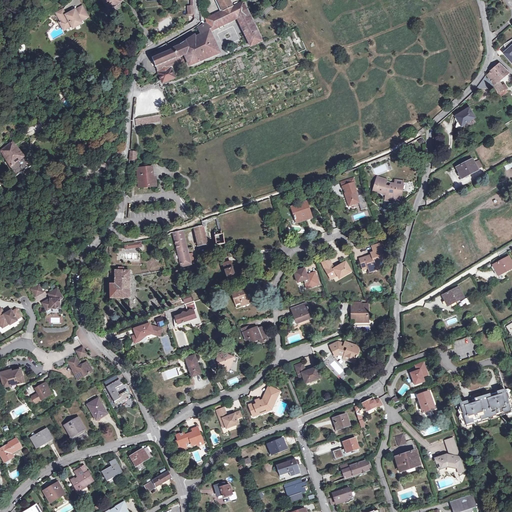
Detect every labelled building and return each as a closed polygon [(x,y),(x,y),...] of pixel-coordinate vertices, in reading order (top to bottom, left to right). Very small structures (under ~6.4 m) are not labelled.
[(103,0),(108,9),(121,2),(119,0),(103,0)] [(175,78),(171,69),(164,72),(163,69),(186,58),(188,61),(190,66),(220,53),(209,32),(237,18),(251,47),(262,41),(245,6),(234,11),(228,0),(217,0),(223,11),(206,19),(208,24),(205,27),(204,25),(198,29),(200,32),(194,35),(193,32),(185,36),(186,38),(183,40),(183,39),(179,41),(179,42),(174,45),(173,42),(166,45),(167,47),(151,54),(150,54),(152,59),(151,59),(151,60),(152,60),(155,66),(154,67),(155,68),(156,67),(158,71),(159,74),(163,83),(175,78)] [(59,23),(60,24),(63,22),(67,28),(71,25),(72,27),(73,27),(81,23),(80,23),(79,20),(87,16),(82,6),(66,15),(63,9),(56,13),(60,22),(59,23)] [(63,22),(60,24),(64,32),(72,27),(71,25),(67,28),(63,22)] [(506,50),(502,53),(511,64),(511,38),(504,43),(506,50)] [(164,72),(171,69),(188,61),(186,58),(163,69),(164,72)] [(487,75),(494,86),(499,81),(508,73),(509,73),(500,64),(487,75)] [(476,89),(494,89),(486,75),(476,89)] [(496,89),(502,85),(499,81),(494,86),(496,89)] [(502,85),(496,89),(501,97),(508,92),(506,90),(507,89),(504,85),(502,86),(502,85)] [(462,125),(475,117),(469,108),(457,116),(462,125)] [(154,122),(154,117),(135,120),(136,126),(154,122)] [(17,176),(30,167),(18,152),(19,151),(13,142),(2,150),(1,151),(10,168),(17,176)] [(30,167),(31,166),(19,151),(18,152),(30,167)] [(464,177),(477,171),(472,160),(457,168),(459,172),(460,171),(464,177)] [(503,165),(506,171),(511,167),(511,161),(503,165)] [(148,187),(154,186),(153,180),(152,167),(137,169),(139,188),(148,187)] [(461,180),(464,185),(474,179),(472,174),(461,180)] [(343,187),(349,206),(359,203),(361,210),(367,208),(365,201),(363,202),(360,193),(357,191),(354,183),(355,183),(353,178),(341,182),(343,187)] [(387,198),(387,200),(398,202),(398,200),(399,200),(403,181),(397,180),(396,184),(390,183),(389,187),(386,186),(387,182),(378,179),(375,190),(384,192),(387,192),(387,198)] [(307,202),(292,207),(295,216),(294,216),(296,223),(312,217),(307,202)] [(203,227),(207,226),(206,223),(213,220),(212,217),(201,222),(202,225),(203,225),(203,227)] [(203,225),(202,225),(194,227),(199,246),(207,244),(206,238),(203,227),(203,225)] [(192,253),(191,253),(187,254),(185,249),(181,230),(172,232),(183,267),(195,264),(192,253)] [(214,245),(224,244),(223,234),(214,234),(214,245)] [(367,258),(367,257),(359,259),(361,264),(364,263),(365,267),(367,267),(368,269),(369,272),(380,268),(378,263),(385,261),(381,250),(382,249),(380,244),(372,246),(374,252),(371,254),(371,255),(372,256),(367,258)] [(499,276),(511,268),(511,264),(508,258),(494,266),(499,276)] [(223,264),(228,279),(235,276),(230,262),(223,264)] [(331,264),(324,267),(324,268),(331,279),(337,275),(339,278),(351,271),(345,262),(333,269),(331,264)] [(111,271),(111,274),(116,274),(116,284),(110,285),(111,298),(130,298),(130,272),(126,272),(126,269),(121,269),(121,270),(117,270),(117,271),(111,271)] [(304,281),(305,285),(308,284),(309,288),(319,285),(315,273),(307,276),(304,269),(294,272),(297,283),(304,281)] [(231,290),(236,304),(241,302),(242,306),(249,304),(248,301),(255,299),(252,291),(245,293),(243,286),(231,290)] [(448,306),(463,298),(458,288),(443,296),(448,306)] [(60,309),(60,301),(63,299),(58,290),(50,295),(51,298),(51,301),(43,305),(47,311),(50,309),(60,309)] [(182,297),(184,303),(191,301),(189,295),(182,297)] [(460,308),(470,304),(467,298),(457,302),(460,308)] [(196,309),(194,302),(184,305),(187,313),(183,313),(181,315),(175,317),(176,319),(173,319),(175,327),(178,326),(179,328),(181,327),(181,326),(190,322),(193,326),(195,325),(196,326),(201,324),(196,309)] [(351,302),(352,319),(355,319),(355,323),(368,322),(368,304),(362,304),(362,302),(351,302)] [(294,316),(292,317),(294,323),(297,323),(297,324),(309,319),(307,314),(309,313),(308,310),(309,309),(308,307),(307,307),(306,304),(292,309),(294,316)] [(0,309),(0,324),(1,326),(5,324),(6,326),(10,324),(11,326),(18,322),(17,320),(21,317),(17,309),(12,312),(11,311),(10,312),(6,314),(4,315),(1,309),(0,309)] [(155,318),(157,326),(164,324),(162,317),(155,318)] [(130,339),(133,338),(136,345),(160,337),(162,330),(151,326),(150,325),(128,333),(130,339)] [(264,331),(264,330),(263,327),(257,329),(257,330),(255,331),(254,328),(243,333),(246,340),(249,339),(250,343),(259,339),(261,342),(267,340),(264,331)] [(357,349),(357,346),(348,343),(344,344),(341,343),(339,344),(337,342),(330,346),(335,355),(338,354),(344,356),(346,359),(352,361),(355,360),(355,358),(356,358),(357,356),(356,355),(358,350),(357,349)] [(224,366),(226,371),(228,371),(234,357),(227,355),(227,354),(226,350),(217,353),(219,357),(218,358),(219,360),(217,360),(220,368),(224,366)] [(192,377),(201,373),(195,355),(185,358),(192,377)] [(74,371),(76,376),(79,375),(81,375),(83,379),(94,372),(88,363),(82,366),(76,357),(68,362),(70,365),(71,364),(74,370),(74,371)] [(7,370),(7,372),(11,371),(9,362),(2,364),(4,371),(7,370)] [(423,377),(428,375),(424,362),(416,365),(417,371),(411,373),(415,384),(425,381),(423,377)] [(51,373),(53,365),(46,363),(43,370),(51,373)] [(299,376),(303,375),(306,383),(319,378),(316,368),(306,372),(303,363),(295,366),(299,376)] [(8,374),(7,372),(0,374),(4,389),(11,387),(11,386),(16,384),(17,385),(22,384),(21,378),(23,377),(21,371),(12,373),(8,374)] [(454,386),(460,404),(467,401),(468,404),(471,403),(473,403),(474,403),(474,404),(476,403),(475,399),(490,394),(492,398),(493,398),(494,396),(495,396),(498,394),(497,392),(505,390),(499,373),(454,386)] [(105,381),(108,386),(119,380),(116,374),(105,381)] [(119,380),(108,386),(106,387),(117,405),(127,399),(123,393),(119,395),(115,388),(122,384),(119,379),(119,380)] [(42,401),(50,396),(48,393),(50,392),(46,383),(36,389),(38,394),(32,398),(35,404),(42,400),(42,401)] [(249,405),(252,413),(257,412),(260,414),(268,410),(271,404),(273,405),(278,393),(276,392),(277,390),(270,387),(266,397),(264,396),(262,399),(260,401),(258,400),(256,400),(256,402),(249,405)] [(467,401),(460,404),(461,407),(459,408),(458,411),(459,414),(460,414),(459,417),(459,420),(461,420),(462,425),(464,425),(511,410),(511,399),(511,398),(511,397),(510,394),(508,393),(506,393),(505,390),(497,392),(498,394),(495,396),(494,396),(493,398),(492,398),(490,394),(475,399),(476,403),(474,404),(474,403),(473,403),(471,403),(468,404),(467,401)] [(423,412),(435,408),(429,392),(417,396),(423,412)] [(376,404),(378,407),(383,405),(379,398),(375,400),(374,399),(372,400),(372,399),(362,403),(367,412),(376,407),(375,405),(376,404)] [(107,414),(104,409),(102,405),(98,399),(88,405),(96,419),(101,417),(107,414)] [(217,411),(221,423),(224,422),(226,426),(226,428),(238,424),(236,418),(241,416),(239,411),(231,415),(231,416),(227,417),(227,416),(224,408),(217,411)] [(346,426),(350,425),(346,414),(333,419),(336,429),(335,429),(336,432),(346,428),(346,426)] [(72,437),(85,430),(78,418),(65,425),(72,437)] [(46,429),(32,437),(38,447),(47,442),(47,443),(52,440),(46,429)] [(203,443),(199,433),(193,435),(193,433),(188,435),(189,437),(185,438),(185,436),(183,432),(176,435),(178,441),(176,442),(179,450),(186,447),(185,443),(190,441),(192,445),(197,443),(198,446),(203,443)] [(397,436),(397,438),(397,439),(399,446),(406,444),(404,437),(402,435),(399,435),(397,436)] [(0,453),(5,462),(13,458),(10,454),(22,447),(16,438),(8,443),(9,444),(0,448),(0,453)] [(446,441),(448,447),(456,445),(454,438),(446,441)] [(271,454),(286,448),(282,439),(268,445),(271,454)] [(347,453),(359,449),(355,439),(343,443),(347,453)] [(436,459),(437,464),(440,463),(441,468),(448,466),(457,468),(458,468),(458,467),(459,467),(461,467),(463,467),(456,445),(448,447),(450,455),(446,457),(445,456),(436,459)] [(144,450),(149,458),(153,456),(147,448),(144,450)] [(346,456),(343,448),(332,452),(335,459),(346,456)] [(136,466),(149,458),(144,450),(131,457),(136,466)] [(401,472),(416,466),(414,460),(418,458),(415,451),(396,458),(401,472)] [(286,478),(301,473),(297,459),(277,465),(281,476),(285,474),(286,478)] [(113,467),(109,469),(109,470),(103,474),(107,481),(115,476),(122,472),(115,460),(110,463),(113,467)] [(345,479),(369,471),(366,462),(350,467),(349,463),(341,465),(345,479)] [(81,476),(88,471),(84,465),(81,468),(83,471),(80,473),(81,476)] [(71,480),(77,490),(80,489),(82,491),(87,488),(87,486),(94,482),(88,471),(81,476),(80,473),(83,471),(81,468),(74,471),(78,478),(75,480),(75,478),(71,480)] [(169,472),(153,482),(156,487),(172,478),(170,475),(169,472)] [(284,485),(288,498),(306,492),(305,488),(307,487),(305,482),(302,483),(301,480),(284,485)] [(53,486),(49,488),(44,491),(51,502),(65,494),(57,482),(52,485),(53,486)] [(148,492),(156,487),(153,482),(145,486),(148,492)] [(225,486),(215,489),(218,497),(223,496),(224,498),(232,495),(232,494),(233,494),(229,484),(225,486)] [(331,506),(346,501),(347,504),(352,501),(350,498),(351,498),(351,496),(350,496),(349,493),(351,493),(349,488),(344,490),(343,487),(334,491),(337,497),(329,500),(331,506)] [(258,501),(264,498),(262,492),(255,494),(258,501)] [(451,506),(452,505),(462,502),(463,502),(463,501),(464,501),(465,500),(466,501),(467,501),(468,501),(468,499),(473,497),(474,497),(473,494),(450,502),(451,506)] [(462,502),(452,505),(454,511),(478,511),(473,497),(468,499),(468,501),(467,501),(466,501),(465,500),(464,501),(463,501),(463,502),(462,502)] [(116,508),(111,511),(110,511),(107,511),(128,511),(126,508),(127,507),(124,503),(116,507),(116,508)]
